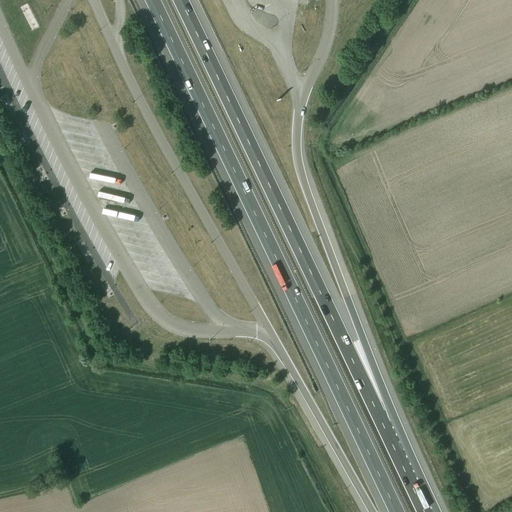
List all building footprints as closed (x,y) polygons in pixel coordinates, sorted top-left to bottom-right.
[(23,0),(17,3),(25,23),(31,21),(23,0)] [(87,119),(88,113),(59,109),(58,115),(87,119)] [(105,188),(104,195),(124,197),(125,190),(105,188)] [(126,215),(128,209),(114,206),(113,211),(126,215)] [(139,226),(141,219),(126,215),(124,222),(139,226)] [(125,233),(124,237),(150,243),(151,238),(125,233)]
